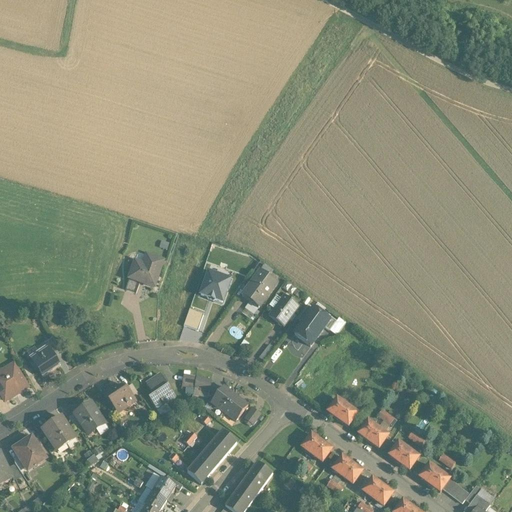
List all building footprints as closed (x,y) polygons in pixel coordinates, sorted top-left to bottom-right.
[(143,266),(135,263),(129,280),(140,284),(154,289),(163,263),(146,257),(143,266)] [(260,274),(244,296),(260,308),(276,286),(260,274)] [(229,282),(208,275),(200,297),(222,304),(229,282)] [(140,284),(129,280),(125,291),(136,295),(140,284)] [(276,298),(269,308),(274,311),(281,302),(276,298)] [(274,311),(269,318),(283,329),(299,309),(284,298),(281,302),(274,311)] [(248,306),(245,316),(256,319),(259,309),(248,306)] [(308,307),(297,322),(302,325),(313,311),(308,307)] [(189,311),(184,328),(198,333),(204,316),(189,311)] [(329,322),(313,311),(302,325),(294,337),(310,348),(324,330),(329,323),(329,322)] [(331,319),(329,322),(329,323),(324,330),(329,333),(336,323),(331,319)] [(60,354),(52,340),(44,345),(46,348),(47,348),(54,358),(60,354)] [(267,361),(275,347),(270,344),(262,358),(267,361)] [(46,348),(37,354),(39,358),(32,363),(42,378),(59,366),(54,358),(47,348),(46,348)] [(0,376),(0,393),(3,398),(5,402),(27,388),(14,367),(0,376)] [(160,376),(147,385),(155,396),(150,399),(155,407),(161,403),(162,405),(174,397),(160,376)] [(195,385),(196,379),(184,377),(183,383),(195,385)] [(196,378),(196,379),(195,385),(193,395),(208,398),(210,383),(196,378)] [(193,395),(195,385),(183,383),(180,398),(192,400),(193,395)] [(132,385),(126,389),(134,401),(140,397),(132,385)] [(126,389),(125,387),(119,391),(116,388),(105,396),(116,412),(126,406),(127,408),(128,407),(129,408),(136,404),(126,389)] [(223,387),(210,404),(223,414),(236,397),(223,387)] [(248,406),(236,397),(223,414),(235,423),(248,406)] [(357,415),(336,400),(327,413),(348,429),(357,415)] [(105,425),(91,405),(75,416),(83,427),(89,436),(105,425)] [(253,409),(245,420),(252,425),(260,415),(253,409)] [(393,420),(381,412),(378,417),(390,426),(393,420)] [(83,427),(75,416),(74,414),(68,418),(77,431),(83,427)] [(61,418),(52,425),(66,446),(76,440),(61,418)] [(205,419),(201,423),(206,428),(210,423),(205,419)] [(388,437),(367,422),(357,435),(378,451),(388,437)] [(66,446),(52,425),(42,431),(57,452),(66,446)] [(222,434),(187,475),(201,487),(236,446),(222,434)] [(424,442),(412,434),(408,439),(420,448),(424,442)] [(191,435),(183,444),(189,448),(196,439),(191,435)] [(332,451),(311,435),(301,448),(322,464),(332,451)] [(32,437),(12,450),(20,462),(27,472),(47,459),(32,437)] [(419,459),(398,444),(388,457),(409,473),(419,459)] [(0,453),(0,483),(12,478),(7,468),(0,453)] [(178,460),(173,456),(169,460),(174,465),(178,460)] [(455,465),(443,456),(439,462),(451,470),(455,465)] [(362,473),(341,458),(332,471),(352,486),(362,473)] [(312,468),(300,460),(296,465),(308,474),(312,468)] [(27,472),(20,462),(15,465),(22,476),(27,472)] [(15,465),(7,468),(12,478),(13,480),(23,476),(22,476),(15,465)] [(257,466),(225,509),(229,511),(245,511),(271,476),(257,466)] [(449,481),(428,466),(419,480),(439,495),(449,481)] [(393,495),(372,480),(362,493),(383,509),(393,495)] [(170,487),(161,481),(153,494),(166,503),(174,491),(175,490),(170,487)] [(173,482),(170,487),(175,490),(174,491),(177,493),(180,489),(181,488),(173,482)] [(287,482),(284,487),(289,491),(293,486),(287,482)] [(342,491),(331,482),(327,488),(333,493),(338,496),(342,491)] [(469,497),(451,483),(444,492),(462,506),(465,502),(469,497)] [(310,496),(301,489),(297,493),(307,500),(310,496)] [(469,497),(465,502),(470,506),(474,500),(478,495),(473,491),(469,497)] [(141,505),(144,507),(150,498),(144,494),(138,503),(141,505)] [(160,511),(166,503),(153,494),(150,498),(144,507),(146,508),(151,511),(160,511)] [(479,504),(474,500),(470,506),(476,510),(476,509),(479,504)] [(272,503),(265,511),(273,511),(277,507),(272,503)] [(415,511),(403,503),(396,511),(415,511)]
